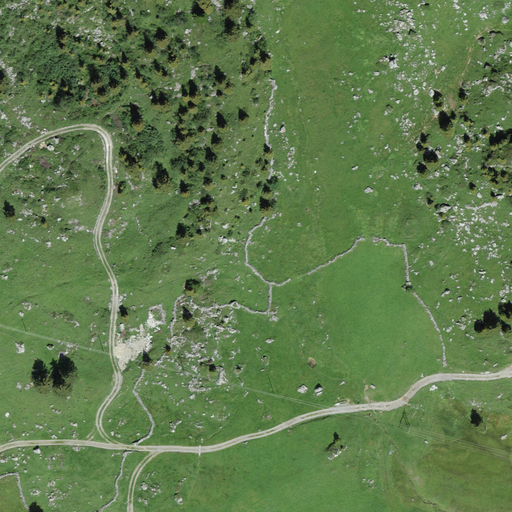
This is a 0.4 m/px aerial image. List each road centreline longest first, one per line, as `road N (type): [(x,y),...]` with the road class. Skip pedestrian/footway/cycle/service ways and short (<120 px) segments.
road 1 (track): [(0,449),(43,442),(205,449),(312,415),(388,407),(427,379),(511,374)]
road 2 (track): [(0,168),(52,133),(82,126),(104,134),(110,192),(97,238),(114,282),(111,357),(118,377),(98,426),(117,446)]
